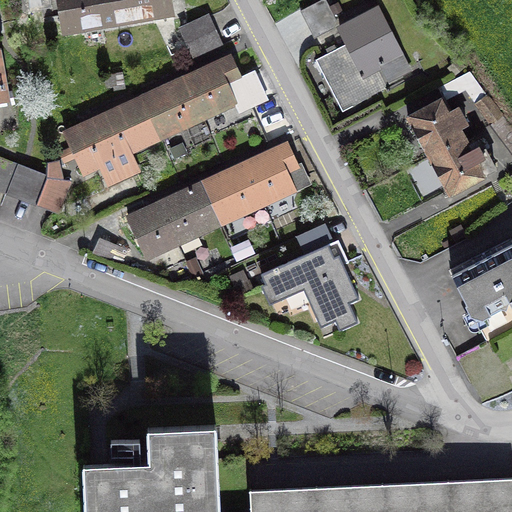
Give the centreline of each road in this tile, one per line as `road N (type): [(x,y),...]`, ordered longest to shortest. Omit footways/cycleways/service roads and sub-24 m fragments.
road 1 (residential): [(466,422),(324,376),(0,247)]
road 2 (residential): [(247,0),(466,422)]
